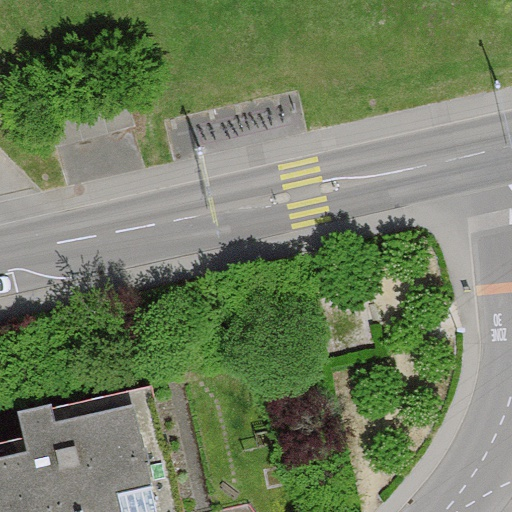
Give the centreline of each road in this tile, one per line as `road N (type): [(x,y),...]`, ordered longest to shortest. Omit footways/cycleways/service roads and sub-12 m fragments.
road 1 (residential): [(511,151),(0,263)]
road 2 (residential): [(511,307),(482,405),(417,511)]
